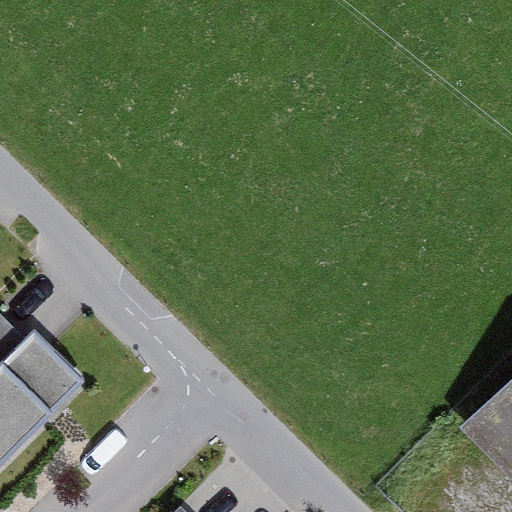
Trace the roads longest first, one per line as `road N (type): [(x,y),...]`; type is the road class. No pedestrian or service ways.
road 1 (unclassified): [(201,382),(0,191)]
road 2 (unclassified): [(355,511),(201,382)]
road 3 (residential): [(201,382),(76,511)]
